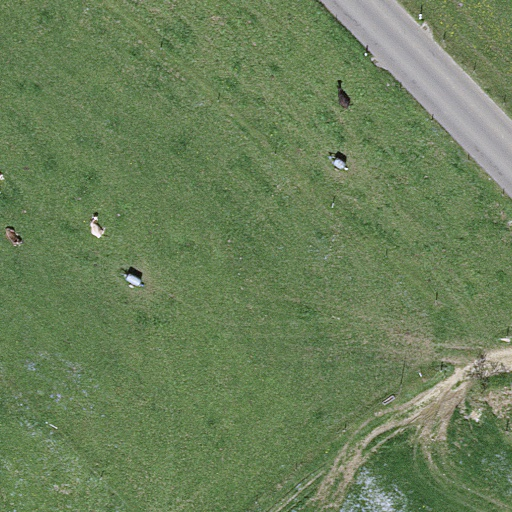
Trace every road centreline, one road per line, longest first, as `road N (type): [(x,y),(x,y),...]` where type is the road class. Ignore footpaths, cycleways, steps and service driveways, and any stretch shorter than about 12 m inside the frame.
road 1 (track): [(276,511),(423,411),(511,371)]
road 2 (unclassified): [(511,157),(358,0)]
